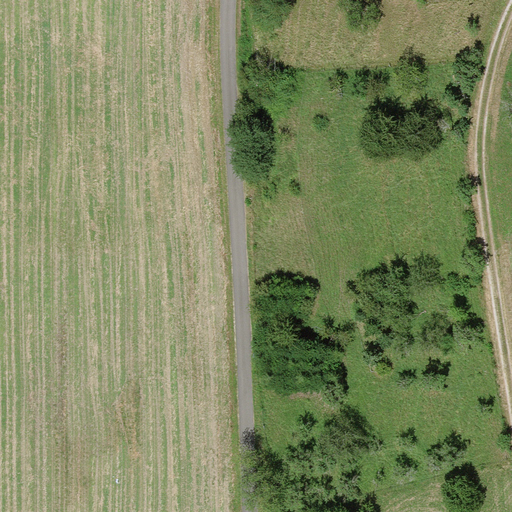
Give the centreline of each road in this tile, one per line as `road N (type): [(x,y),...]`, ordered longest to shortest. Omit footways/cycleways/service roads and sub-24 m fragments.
road 1 (track): [(225,0),(246,511)]
road 2 (track): [(511,1),(482,86),(474,153),(511,431)]
